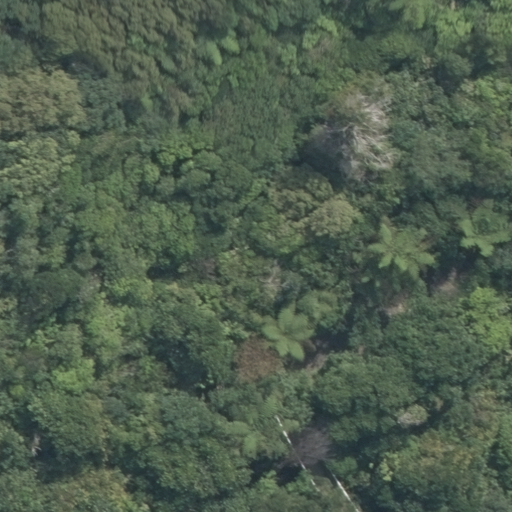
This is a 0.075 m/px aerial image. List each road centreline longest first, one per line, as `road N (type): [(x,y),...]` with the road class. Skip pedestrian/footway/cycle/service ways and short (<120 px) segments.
road 1 (track): [(0,442),(48,358),(241,157),(350,177)]
road 2 (track): [(511,134),(232,299)]
road 3 (track): [(511,209),(445,246),(232,299)]
